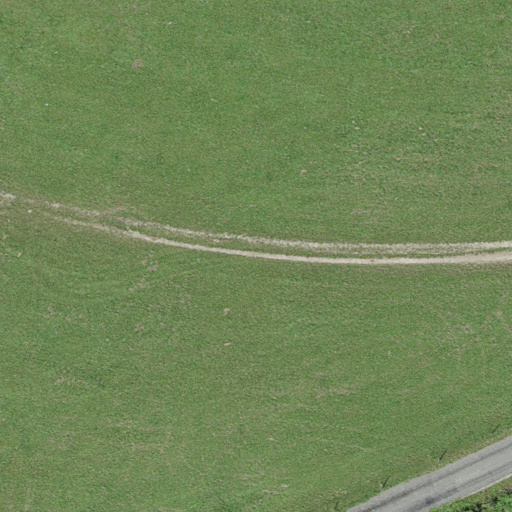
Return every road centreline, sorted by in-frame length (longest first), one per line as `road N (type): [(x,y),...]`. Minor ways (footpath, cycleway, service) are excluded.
road 1 (track): [(511,242),(431,250),(278,245),(0,183)]
road 2 (track): [(362,511),(511,443)]
